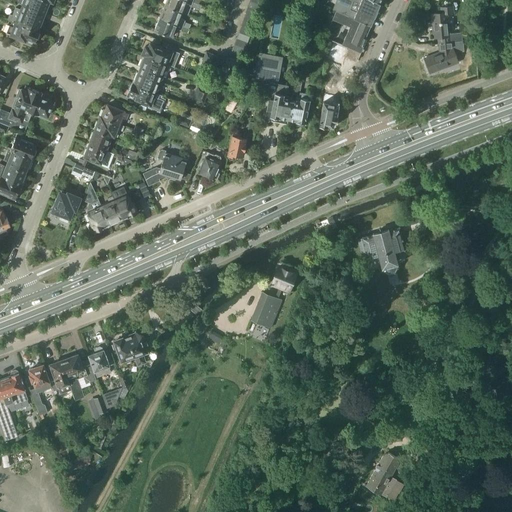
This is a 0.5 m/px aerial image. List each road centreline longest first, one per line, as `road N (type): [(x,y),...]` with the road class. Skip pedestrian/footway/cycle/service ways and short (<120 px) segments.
road 1 (primary): [(181,253),(511,115)]
road 2 (primary): [(326,170),(71,282)]
road 3 (residential): [(303,158),(80,256)]
road 4 (unclassified): [(28,300),(15,258),(80,88)]
road 5 (track): [(511,212),(465,283),(418,392)]
road 6 (primary): [(0,328),(181,253)]
road 7 (track): [(465,283),(428,264),(411,235),(416,221),(436,211),(510,213)]
road 8 (residential): [(0,351),(171,283)]
road 9 (primary): [(511,98),(374,151)]
road 10 (unknown): [(141,295),(153,317),(169,320),(206,314),(260,286)]
road 11 (residential): [(366,131),(359,97),(399,0)]
road 12 (track): [(418,392),(397,431),(377,446),(351,511)]
